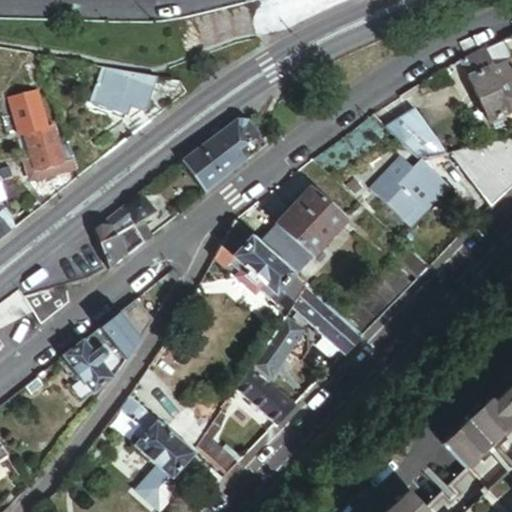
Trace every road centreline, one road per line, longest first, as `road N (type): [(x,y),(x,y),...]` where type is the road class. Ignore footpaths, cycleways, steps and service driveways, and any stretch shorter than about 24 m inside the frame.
road 1 (tertiary): [(0,287),(274,81),(445,0)]
road 2 (tertiary): [(387,0),(266,58),(0,261)]
road 3 (tertiary): [(226,511),(511,225)]
road 4 (tertiary): [(511,18),(359,102),(196,229)]
road 5 (residential): [(26,511),(124,390),(192,277),(196,229)]
road 6 (tertiary): [(196,229),(0,382)]
road 7 (residential): [(161,0),(8,0)]
